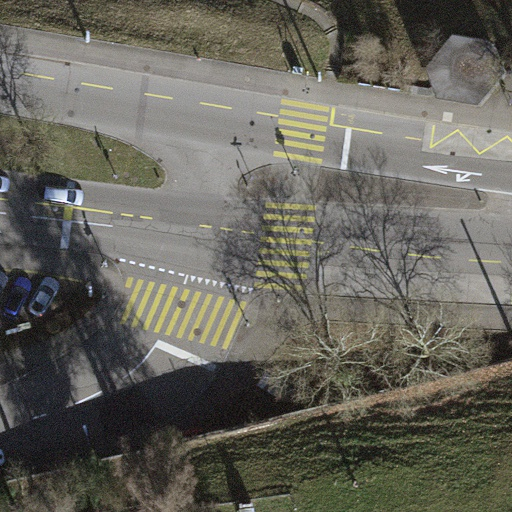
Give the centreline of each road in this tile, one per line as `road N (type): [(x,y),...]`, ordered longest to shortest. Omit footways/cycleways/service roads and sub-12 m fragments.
road 1 (residential): [(0,427),(129,377),(186,314),(224,234)]
road 2 (primary): [(511,179),(208,123)]
road 3 (primary): [(224,234),(288,244),(511,242)]
road 4 (primary): [(0,204),(224,234)]
road 5 (primary): [(208,123),(0,92)]
